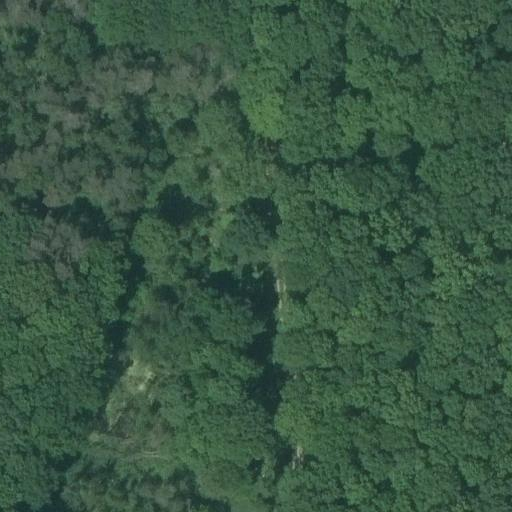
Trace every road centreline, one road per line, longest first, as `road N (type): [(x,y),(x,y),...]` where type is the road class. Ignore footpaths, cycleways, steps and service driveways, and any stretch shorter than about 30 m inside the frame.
road 1 (track): [(258,0),(294,511)]
road 2 (track): [(511,150),(266,142)]
